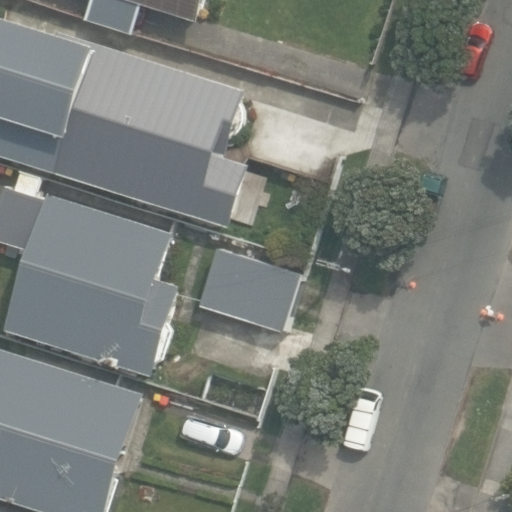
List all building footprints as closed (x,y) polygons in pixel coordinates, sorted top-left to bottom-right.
[(141,0),(203,18),(207,0),(141,0)] [(245,100),(248,88),(0,11),(0,153),(233,226),(235,218),(255,223),(269,176),(251,171),(254,163),(229,154),(235,136),(240,133),(245,128),(248,124),(249,117),(248,110),(246,104),(245,100)] [(9,328),(155,374),(159,360),(166,359),(175,331),(172,321),(184,285),(161,277),(177,228),(53,190),(51,196),(41,193),(46,176),(24,170),(19,186),(9,183),(0,212),(0,238),(31,248),(9,328)] [(204,305),(289,331),(307,273),(221,245),(204,305)] [(0,494),(56,511),(111,511),(150,389),(0,341),(0,494)]
